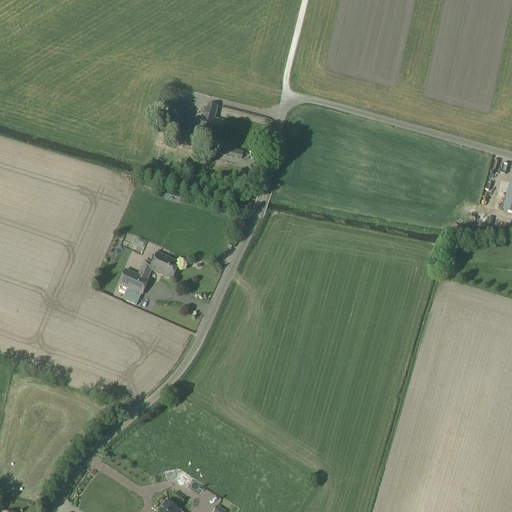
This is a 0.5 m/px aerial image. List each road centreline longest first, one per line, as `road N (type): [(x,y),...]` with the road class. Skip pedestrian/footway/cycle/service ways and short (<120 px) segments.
road 1 (unclassified): [(56,511),(80,469),(182,367),(255,218),(281,107),(291,97)]
road 2 (unclassified): [(511,157),(291,97)]
